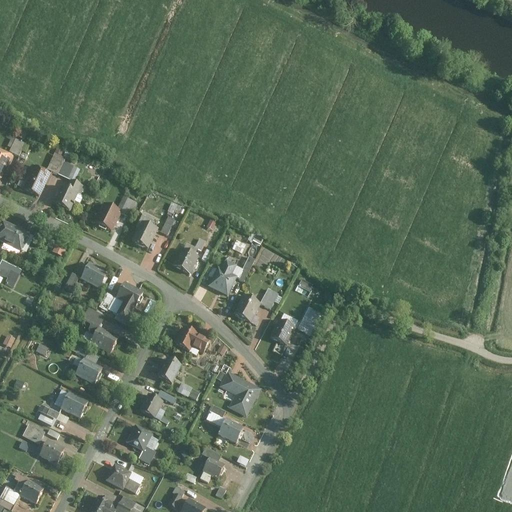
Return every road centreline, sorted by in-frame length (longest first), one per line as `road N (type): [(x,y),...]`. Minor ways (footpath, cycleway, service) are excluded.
road 1 (residential): [(56,511),(177,298)]
road 2 (residential): [(0,203),(107,253),(177,298)]
road 3 (unclassified): [(340,319),(370,310),(511,359)]
road 4 (residential): [(177,298),(230,335),(291,407)]
